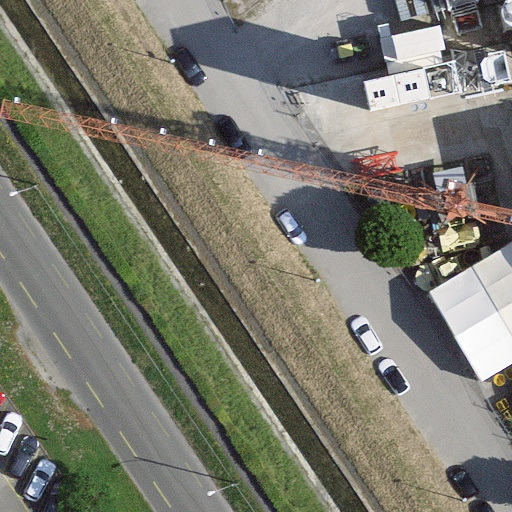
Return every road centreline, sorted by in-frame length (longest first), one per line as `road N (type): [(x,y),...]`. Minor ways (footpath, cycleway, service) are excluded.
road 1 (unclassified): [(180,0),(511,506)]
road 2 (secondary): [(195,511),(0,225)]
